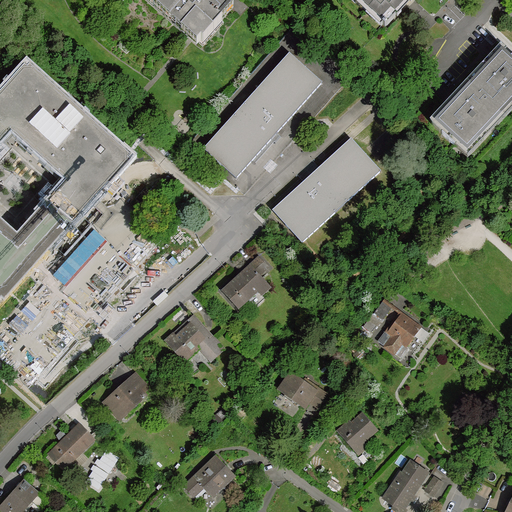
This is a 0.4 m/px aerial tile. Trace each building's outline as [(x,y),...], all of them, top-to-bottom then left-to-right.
[(145,0),(155,8),(162,0),(145,0)] [(223,0),(162,0),(155,8),(188,38),(197,46),(200,44),(203,47),(224,24),(222,22),(234,9),(223,0)] [(409,0),(360,0),(386,24),(409,0)] [(239,179),(324,81),(290,51),(204,150),(239,179)] [(504,51),(471,86),(503,114),(511,104),(511,57),(511,59),(504,51)] [(0,145),(13,131),(68,179),(16,236),(43,260),(100,197),(132,161),(129,159),(132,156),(30,65),(28,68),(25,65),(0,93),(0,145)] [(449,109),(437,122),(468,151),(503,114),(471,86),(449,109)] [(0,221),(0,302),(2,301),(5,303),(36,268),(43,260),(16,236),(0,221)] [(231,285),(223,292),(239,309),(258,291),(262,296),(271,288),(260,276),(270,268),(259,257),(245,270),(247,272),(232,286),(231,285)] [(393,307),(384,301),(373,315),(382,321),(393,307)] [(401,313),(379,342),(394,354),(403,344),(407,347),(421,328),(401,313)] [(174,335),(166,342),(182,359),(198,345),(213,361),(225,350),(194,316),(188,322),(191,324),(176,337),(174,335)] [(136,374),(105,403),(113,411),(116,408),(125,416),(146,396),(141,390),(146,385),(136,374)] [(292,374),(280,390),(305,408),(310,402),(319,408),(327,395),(311,383),(309,386),(292,374)] [(363,414),(340,434),(355,451),(378,431),(363,414)] [(80,427),(52,455),(58,461),(75,446),(81,452),(92,440),(80,427)] [(88,482),(102,489),(120,456),(105,448),(88,482)] [(217,457),(195,478),(204,487),(212,495),(234,475),(217,457)] [(401,474),(384,499),(395,506),(397,504),(404,509),(429,473),(412,462),(403,475),(401,474)] [(204,487),(195,478),(185,488),(194,497),(204,487)] [(443,483),(435,478),(426,491),(434,496),(443,483)] [(25,481),(4,504),(11,510),(13,511),(22,511),(25,509),(28,511),(35,504),(41,509),(48,502),(25,481)]
